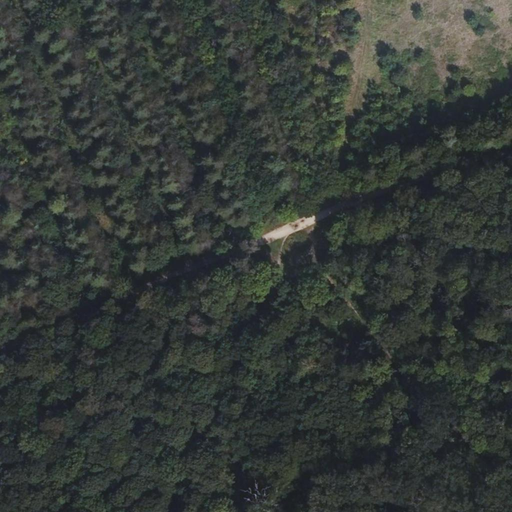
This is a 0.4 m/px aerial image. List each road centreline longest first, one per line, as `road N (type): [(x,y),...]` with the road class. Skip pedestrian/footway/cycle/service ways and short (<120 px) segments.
road 1 (track): [(0,348),(330,212)]
road 2 (unknown): [(330,212),(303,261),(279,278),(162,511)]
road 3 (unknown): [(510,511),(320,271),(315,238)]
road 4 (track): [(330,212),(511,146)]
